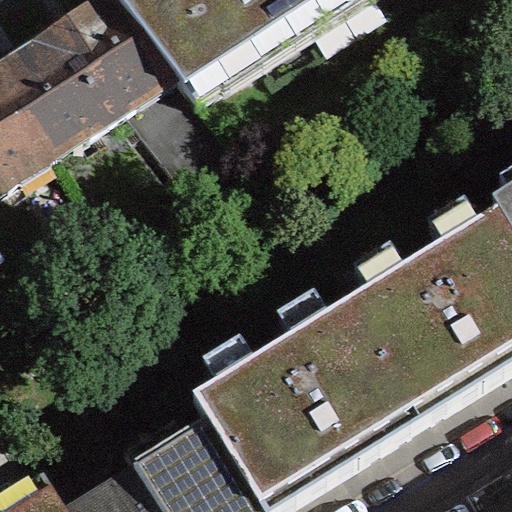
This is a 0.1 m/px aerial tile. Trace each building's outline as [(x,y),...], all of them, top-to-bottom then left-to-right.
[(198,112),(116,5),(112,0),(110,0),(0,70),(0,82),(48,157),(84,133),(90,143),(126,120),(200,217),(252,184),(198,112)] [(124,0),(116,5),(198,112),(311,39),(299,20),(330,0),(124,0)] [(0,200),(17,190),(11,180),(48,157),(0,82),(0,200)] [(511,200),(494,212),(499,220),(511,240),(511,200)] [(511,240),(499,220),(195,407),(211,433),(259,511),(291,511),(511,376),(511,240)] [(157,511),(259,511),(211,433),(136,478),(157,511)] [(157,511),(136,478),(81,511),(157,511)] [(55,511),(42,490),(5,511),(55,511)]
